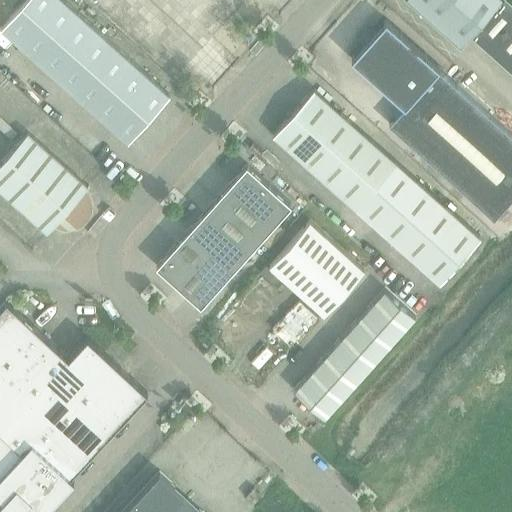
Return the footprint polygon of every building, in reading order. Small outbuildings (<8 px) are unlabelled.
[(170,94),(64,0),(25,0),(1,27),(128,141),(170,94)] [(498,0),(411,0),(460,43),(471,31),(498,0)] [(511,0),(498,0),(471,31),(489,47),(511,21),(511,0)] [(386,19),(352,58),(405,106),(389,124),(494,217),(511,197),(511,133),(439,69),(440,67),(386,19)] [(511,21),(489,47),(507,63),(511,57),(511,21)] [(272,134),(316,172),(356,126),(313,88),(272,134)] [(400,165),(356,126),(316,172),(346,199),(359,211),(400,165)] [(0,162),(0,189),(47,232),(88,186),(27,132),(0,162)] [(215,199),(259,239),(291,204),(247,164),(215,199)] [(359,211),(379,229),(420,183),(400,165),(359,211)] [(379,229),(399,246),(440,200),(420,183),(379,229)] [(188,229),(210,249),(233,269),(259,239),(215,199),(188,229)] [(399,246),(419,264),(460,218),(440,200),(399,246)] [(460,218),(419,264),(439,282),(480,236),(460,218)] [(310,220),(269,265),(323,314),(364,269),(310,220)] [(156,265),(178,285),(210,249),(188,229),(156,265)] [(210,249),(178,285),(201,305),(233,269),(210,249)] [(294,389),(324,417),(415,315),(385,288),(294,389)] [(7,299),(0,306),(0,492),(3,495),(0,498),(0,499),(13,511),(16,511),(19,510),(21,511),(41,511),(74,477),(71,475),(148,392),(87,336),(69,357),(7,299)] [(202,511),(159,472),(121,511),(202,511)] [(252,503),(261,495),(253,488),(245,496),(252,503)]
